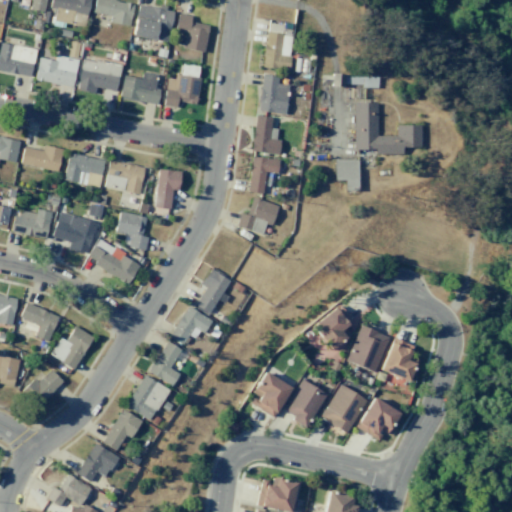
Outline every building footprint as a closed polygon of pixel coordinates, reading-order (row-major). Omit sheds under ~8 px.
[(29,0),(27,9),(42,12),(43,0),(29,0)] [(49,0),(47,8),(54,9),(52,20),(83,26),(87,0),(49,0)] [(92,0),(91,13),(109,15),(108,23),(128,25),(131,2),(114,0),(92,0)] [(171,10),(137,3),(130,35),(165,42),(171,10)] [(206,25),(188,22),(189,15),(176,13),(173,33),(183,35),(181,48),(202,51),(206,25)] [(288,34),(263,33),(262,68),(287,69),(288,34)] [(0,70),(28,77),(34,50),(0,42),(0,70)] [(75,59),(54,55),(53,60),(36,57),(32,80),(71,87),(75,59)] [(74,89),(93,93),(94,87),(113,91),(119,65),(81,58),(74,89)] [(139,78),(122,75),(117,97),(155,105),(158,88),(153,87),(155,75),(140,71),(139,78)] [(376,76),(376,87),(360,87),(360,84),(341,83),(341,86),(329,86),(329,82),(320,82),(320,74),(330,75),(330,73),(343,73),(343,75),(376,76)] [(162,105),(174,107),(175,101),(195,103),(197,78),(165,75),(162,105)] [(255,110),(283,114),(287,85),(275,83),(276,77),(260,75),(255,110)] [(395,125),(419,125),(419,147),(400,147),(400,153),(374,153),(374,150),(352,150),(352,102),(376,102),(376,135),(395,135),(395,125)] [(275,128),(268,128),(270,117),(254,115),(249,151),(276,154),(278,139),(274,138),(275,128)] [(0,159),(13,162),(17,140),(0,137),(0,159)] [(60,148),(42,145),(41,150),(22,146),(18,163),(55,171),(60,148)] [(101,160),(66,153),(61,180),(96,187),(101,160)] [(277,160),(250,156),(245,191),(260,193),(263,171),(275,173),(277,160)] [(333,160),(356,160),(356,190),(343,190),(344,180),(333,180),(333,160)] [(141,166),(108,161),(104,188),(137,192),(141,166)] [(177,190),(178,170),(155,169),(153,207),(168,208),(169,189),(177,190)] [(260,234),(263,223),(270,225),(275,205),(250,197),(244,215),(238,213),(234,226),(260,234)] [(45,237),(48,211),(35,209),(34,214),(11,212),(8,233),(45,237)] [(49,236),(68,242),(66,248),(84,254),(94,222),(57,211),(49,236)] [(145,237),(139,235),(144,217),(118,211),(113,231),(128,235),(126,246),(142,250),(145,237)] [(126,283),(137,263),(95,239),(84,258),(126,283)] [(206,314),(228,280),(208,268),(198,284),(203,287),(192,305),(206,314)] [(0,322),(10,324),(14,297),(0,295),(0,322)] [(46,341),(56,315),(22,303),(17,317),(36,324),(32,336),(46,341)] [(349,334),(330,349),(311,326),(337,304),(351,320),(343,327),(349,334)] [(195,340),(207,318),(184,306),(167,337),(181,344),(186,334),(195,340)] [(387,337),(372,371),(344,360),(360,324),(376,331),(375,332),(387,337)] [(89,335),(71,326),(64,341),(56,337),(47,357),(74,369),(89,335)] [(416,358),(407,380),(379,369),(392,337),(412,345),(408,355),(416,358)] [(176,373),(167,368),(178,348),(164,341),(146,372),(169,385),(176,373)] [(0,383),(11,385),(16,359),(0,356),(0,383)] [(35,382),(32,379),(21,388),(35,404),(60,382),(49,370),(35,382)] [(264,372),(289,388),(270,417),(248,402),(252,397),(256,399),(258,397),(251,392),(264,372)] [(123,406),(148,420),(166,388),(140,374),(123,406)] [(300,379),(324,394),(303,427),(290,419),(292,416),(281,409),(300,379)] [(339,383),(365,400),(343,433),(329,424),(329,423),(318,416),(339,383)] [(385,433),(397,413),(372,397),(354,426),(376,440),(381,431),(385,433)] [(139,420),(119,409),(100,442),(114,450),(123,434),(129,438),(139,420)] [(73,473),(87,482),(94,471),(103,477),(115,457),(93,442),(73,473)] [(43,499),(58,506),(62,497),(78,505),(88,486),(63,474),(55,489),(49,486),(43,499)] [(260,479),(255,504),(288,511),(294,482),(271,477),(269,485),(266,485),(267,480),(260,479)] [(355,506),(353,511),(321,511),(327,491),(354,497),(352,505),(355,506)]
